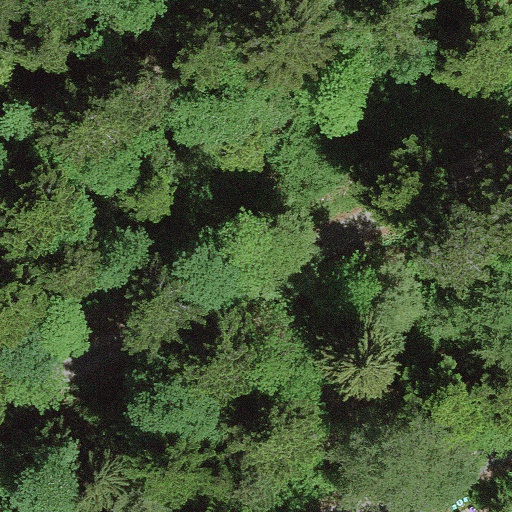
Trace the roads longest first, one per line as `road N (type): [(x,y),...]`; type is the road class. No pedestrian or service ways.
road 1 (unclassified): [(0,401),(92,366),(511,155)]
road 2 (unclassified): [(511,452),(380,511)]
